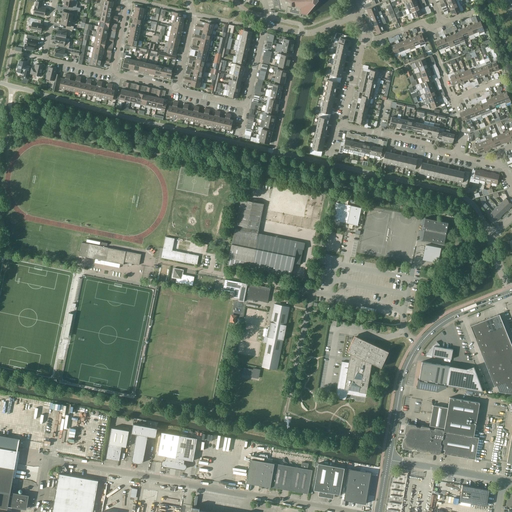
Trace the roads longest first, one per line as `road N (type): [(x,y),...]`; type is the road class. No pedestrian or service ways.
road 1 (unclassified): [(494,233),(462,195),(0,82)]
road 2 (unclassified): [(36,511),(43,471),(54,461),(350,511)]
road 3 (unclassified): [(388,460),(401,383),(419,344),(452,316),(508,293)]
